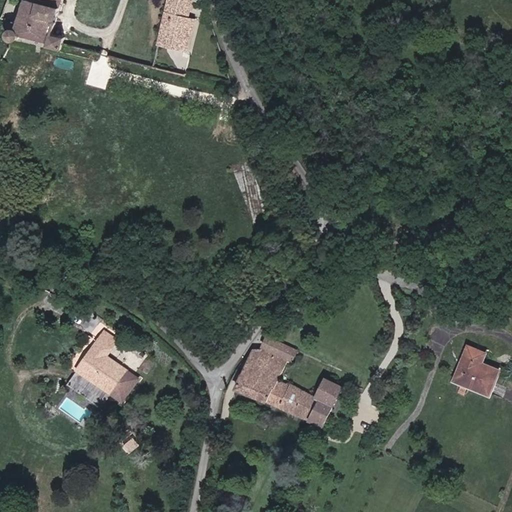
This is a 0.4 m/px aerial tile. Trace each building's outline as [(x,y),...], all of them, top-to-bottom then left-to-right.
[(24,34),(25,31),(53,39),(52,42),(65,46),(68,34),(57,30),(65,0),(29,0),(24,20),(9,16),(6,26),(12,28),(12,32),(13,36),(18,37),(22,37),(24,34)] [(193,0),(170,0),(160,43),(191,50),(199,18),(190,16),(193,0)] [(120,371),(126,375),(130,369),(108,354),(119,338),(105,329),(81,363),(110,384),(120,371)] [(298,349),(268,335),(264,344),(294,357),(298,349)] [(488,350),(469,342),(454,379),(491,394),(502,368),(484,361),(488,350)] [(345,384),(326,376),(317,396),(292,384),(291,386),(279,380),(288,359),(258,346),(239,386),(326,426),(345,384)] [(110,384),(81,363),(77,369),(112,394),(126,375),(120,371),(110,384)]
